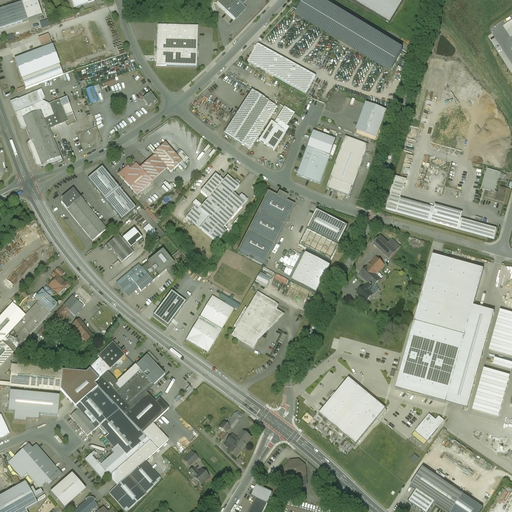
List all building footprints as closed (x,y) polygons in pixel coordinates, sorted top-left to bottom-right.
[(37,0),(27,0),(0,9),(0,29),(43,14),(37,0)] [(70,0),(73,8),(94,1),(94,0),(70,0)] [(218,0),(216,3),(235,20),(245,9),(241,6),(246,0),(218,0)] [(402,50),(318,0),(304,0),(295,15),(390,71),(402,50)] [(403,0),(352,0),(391,22),(403,0)] [(157,25),(156,66),(196,67),(197,27),(157,25)] [(89,30),(85,31),(86,39),(93,38),(92,34),(90,34),(89,30)] [(64,34),(56,36),(58,43),(66,40),(64,34)] [(40,50),(52,46),(47,35),(36,40),(40,50)] [(316,77),(258,45),(248,63),(306,94),(316,77)] [(40,50),(14,61),(22,79),(59,65),(52,46),(40,50)] [(59,65),(22,79),(25,90),(62,75),(59,65)] [(116,78),(103,82),(105,88),(118,83),(116,78)] [(93,87),(85,90),(90,105),(98,102),(93,87)] [(335,89),(327,110),(341,115),(348,94),(335,89)] [(41,90),(10,102),(21,128),(23,129),(26,127),(31,141),(29,142),(27,144),(33,159),(44,163),(59,157),(48,129),(65,122),(66,126),(75,122),(67,105),(69,104),(67,97),(48,105),(41,101),(44,98),(41,90)] [(268,103),(251,91),(224,134),(241,145),(268,103)] [(150,93),(141,100),(148,109),(157,102),(150,93)] [(277,108),(268,103),(241,145),(250,150),(277,108)] [(386,112),(366,105),(356,131),(376,138),(386,112)] [(283,108),(273,124),(286,132),(289,128),(286,126),(294,115),(283,108)] [(273,124),(270,123),(258,141),(274,151),(286,132),(273,124)] [(336,140),(313,132),(307,148),(330,156),(336,140)] [(368,146),(345,137),(327,188),(349,197),(368,146)] [(511,149),(476,139),(473,152),(507,162),(511,149)] [(182,163),(165,144),(153,154),(170,173),(182,163)] [(330,156),(307,148),(297,176),(320,184),(330,156)] [(147,162),(140,169),(145,175),(153,168),(147,162)] [(123,181),(138,167),(135,163),(129,169),(127,166),(118,174),(123,181)] [(140,169),(138,167),(123,181),(137,196),(152,182),(145,175),(140,169)] [(486,190),(494,192),(498,180),(499,180),(500,174),(488,170),(482,190),(486,191),(486,190)] [(105,171),(91,183),(120,218),(134,207),(105,171)] [(222,182),(215,175),(200,192),(208,199),(202,206),(195,200),(193,203),(196,206),(186,217),(216,244),(226,232),(222,229),(244,204),(237,198),(233,194),(239,187),(227,176),(222,182)] [(396,212),(400,199),(406,179),(395,176),(386,210),(396,212)] [(494,192),(486,190),(486,191),(484,198),(503,203),(506,190),(500,188),(498,194),(494,192)] [(67,210),(80,198),(73,189),(62,198),(61,203),(67,210)] [(295,206),(267,192),(237,251),(264,265),(295,206)] [(241,195),(237,198),(244,204),(247,200),(241,195)] [(106,229),(80,198),(67,210),(92,241),(106,229)] [(434,208),(400,199),(396,212),(430,222),(434,208)] [(461,216),(434,208),(430,222),(458,229),(460,220),(461,216)] [(348,227),(316,211),(307,229),(338,245),(348,227)] [(156,219),(150,213),(147,215),(153,222),(156,219)] [(490,228),(460,220),(458,229),(488,238),(490,228)] [(122,240),(130,250),(142,240),(133,230),(122,240)] [(122,240),(118,236),(105,246),(108,251),(111,249),(121,263),(133,254),(130,250),(122,240)] [(396,251),(381,236),(373,244),(389,259),(396,251)] [(159,277),(173,265),(169,259),(162,251),(147,264),(159,277)] [(169,259),(173,265),(181,259),(176,254),(169,259)] [(331,268),(306,255),(291,282),(317,294),(331,268)] [(474,308),(485,270),(435,256),(398,390),(467,409),(494,313),(474,308)] [(384,265),(375,258),(367,267),(375,275),(384,265)] [(141,269),(152,282),(159,277),(147,264),(141,269)] [(141,269),(138,265),(117,282),(128,295),(137,288),(141,292),(152,282),(141,269)] [(375,275),(367,267),(359,276),(367,283),(373,288),(375,286),(380,280),(375,275)] [(55,273),(54,271),(50,275),(55,280),(49,286),(56,293),(60,289),(62,290),(65,287),(67,289),(71,285),(66,281),(64,283),(60,278),(64,274),(59,269),(55,273)] [(259,276),(269,282),(272,278),(261,272),(259,276)] [(278,275),(276,280),(288,284),(289,279),(278,275)] [(373,288),(367,283),(357,294),(365,302),(372,295),(369,292),(373,288)] [(225,290),(223,294),(235,301),(242,289),(238,287),(233,295),(225,290)] [(185,302),(171,292),(153,317),(167,327),(185,302)] [(45,294),(25,316),(4,339),(15,349),(57,305),(45,294)] [(276,305),(256,294),(246,310),(244,309),(233,327),(236,328),(231,336),(250,348),(256,339),(257,340),(260,337),(258,336),(276,305)] [(72,297),(63,307),(70,313),(74,316),(83,307),(72,297)] [(233,310),(211,297),(186,339),(208,353),(233,310)] [(0,316),(0,341),(1,342),(4,339),(25,316),(11,304),(0,316)] [(279,307),(276,305),(258,336),(260,337),(283,316),(276,311),(279,307)] [(57,312),(63,318),(64,319),(70,313),(63,307),(57,312)] [(63,318),(57,312),(38,332),(44,338),(63,318)] [(511,358),(511,315),(500,312),(489,352),(511,358)] [(93,337),(78,320),(60,335),(68,345),(80,336),(85,342),(93,337)] [(0,366),(15,349),(4,339),(1,342),(0,341),(0,366)] [(99,358),(110,369),(125,356),(112,342),(97,356),(99,358)] [(56,354),(40,349),(39,356),(54,360),(56,354)] [(129,408),(146,393),(164,376),(155,365),(157,363),(149,354),(117,383),(115,385),(119,389),(115,393),(129,408)] [(89,370),(99,380),(107,372),(110,369),(99,358),(88,369),(89,370)] [(62,370),(11,366),(9,387),(60,391),(60,390),(62,371),(62,370)] [(60,390),(75,407),(95,389),(92,386),(94,384),(99,380),(89,370),(86,374),(62,371),(60,390)] [(472,413),(498,421),(510,378),(485,371),(472,413)] [(94,384),(118,409),(123,414),(129,408),(115,393),(119,389),(115,385),(117,383),(107,372),(99,380),(94,384)] [(359,387),(349,379),(336,395),(334,393),(331,397),(331,398),(332,399),(319,415),(356,445),(386,410),(361,389),(359,387),(359,389),(359,387)] [(118,409),(94,384),(92,386),(95,389),(115,411),(118,409)] [(60,394),(9,389),(8,411),(14,411),(40,413),(58,415),(60,394)] [(115,411),(95,389),(75,407),(78,409),(95,429),(98,427),(115,411)] [(129,408),(123,414),(142,434),(152,424),(168,409),(158,398),(154,402),(146,393),(129,408)] [(95,429),(78,409),(69,417),(87,436),(95,429)] [(107,436),(103,439),(113,450),(117,446),(125,456),(145,438),(142,434),(123,414),(118,409),(115,411),(98,427),(107,436)] [(14,411),(13,424),(26,425),(27,419),(39,420),(40,413),(14,411)] [(225,425),(230,429),(231,429),(240,418),(234,414),(225,425)] [(0,415),(0,437),(9,434),(0,416),(0,415)] [(427,441),(444,422),(439,417),(435,421),(429,415),(416,431),(427,441)] [(225,425),(222,423),(218,428),(223,432),(219,438),(222,440),(230,429),(225,425)] [(167,440),(152,424),(142,434),(145,438),(149,442),(110,476),(118,484),(144,461),(167,440)] [(237,439),(231,434),(226,441),(231,446),(240,452),(251,438),(242,432),(237,439)] [(109,477),(110,476),(149,442),(145,438),(125,456),(117,446),(113,450),(111,452),(113,454),(100,466),(107,474),(109,477)] [(28,445),(13,458),(39,488),(54,475),(45,464),(28,445)] [(240,452),(231,446),(228,451),(237,458),(240,452)] [(197,458),(191,451),(183,460),(189,466),(197,458)] [(107,474),(100,466),(92,457),(95,454),(94,452),(85,460),(101,479),(107,474)] [(49,461),(45,464),(54,475),(58,478),(62,475),(49,461)] [(144,461),(126,477),(144,495),(160,478),(144,461)] [(290,461),(285,467),(285,476),(287,476),(287,480),(292,482),(292,486),(296,489),(303,489),(306,485),(304,465),(299,461),(290,461)] [(197,474),(192,468),(188,472),(200,485),(209,477),(202,469),(197,474)] [(481,511),(484,509),(423,468),(410,487),(416,491),(408,504),(420,511),(429,511),(435,504),(446,511),(481,511)] [(71,474),(49,492),(64,509),(86,489),(71,474)] [(144,495),(126,477),(118,484),(109,492),(126,511),(144,495)] [(28,490),(25,484),(0,497),(0,511),(26,511),(37,505),(34,499),(43,494),(41,489),(35,492),(32,487),(28,490)] [(250,496),(267,504),(272,493),(255,485),(250,496)] [(86,500),(74,511),(75,511),(89,511),(97,505),(93,501),(93,497),(86,498),(86,500)] [(263,511),(267,504),(255,498),(248,511),(263,511)]
